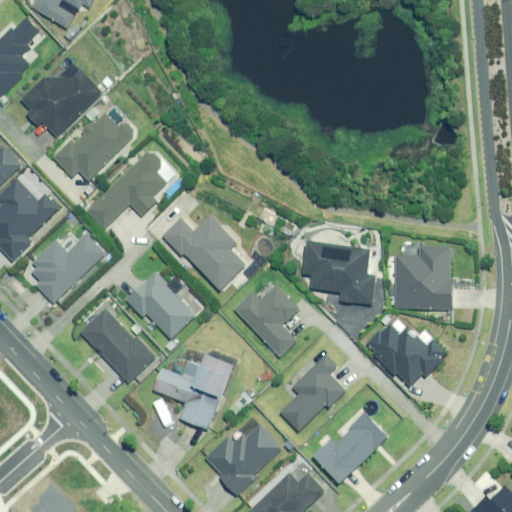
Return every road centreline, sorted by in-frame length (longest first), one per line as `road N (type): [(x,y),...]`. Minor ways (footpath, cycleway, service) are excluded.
road 1 (tertiary): [(389,511),(466,431),(498,365),(511,304)]
road 2 (tertiary): [(509,233),(493,210),(475,0)]
road 3 (tertiary): [(70,409),(169,511)]
